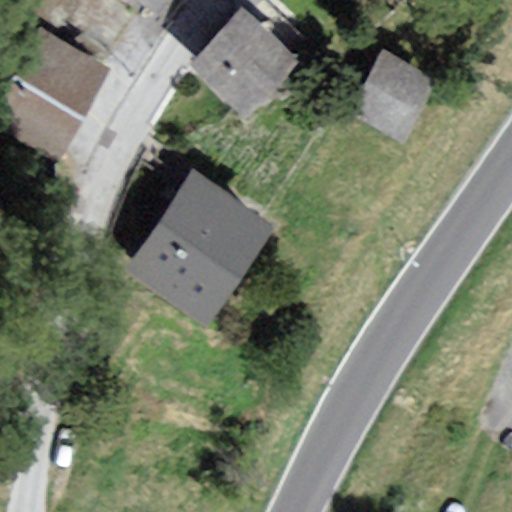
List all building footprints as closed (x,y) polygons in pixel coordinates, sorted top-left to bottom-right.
[(191,0),(147,0),(180,20),(191,0)] [(305,64),(256,17),(203,71),(253,119),(305,64)] [(102,68),(41,36),(0,112),(0,117),(60,149),(102,68)] [(448,93),(399,64),(364,122),(413,151),(448,93)] [(276,230),(206,185),(145,279),(215,324),(276,230)]
